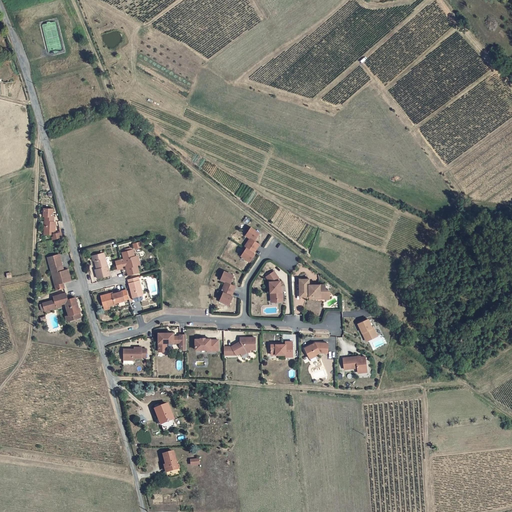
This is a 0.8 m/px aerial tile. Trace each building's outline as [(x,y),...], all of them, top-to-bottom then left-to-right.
[(51,218),(44,218),(43,236),(49,236),(49,233),(54,233),(54,224),(52,224),(53,218),(51,218)] [(248,265),(254,257),(252,256),(258,247),(253,244),(258,236),(249,231),(245,237),(250,240),(243,250),(245,251),(241,258),(245,261),(244,262),(248,265)] [(125,264),(126,268),(129,278),(139,275),(136,266),(134,259),(132,253),(122,256),(125,264)] [(96,272),(95,272),(97,281),(109,277),(102,255),(92,258),(93,264),(94,264),(96,263),(98,271),(96,272)] [(60,257),(47,260),(51,276),(55,276),(57,281),(53,282),(55,293),(62,292),(61,285),(63,284),(70,283),(67,272),(64,273),(60,257)] [(229,287),(232,278),(223,274),(220,281),(225,283),(220,295),(222,296),(219,302),(224,304),(223,306),(228,308),(232,299),(230,299),(234,289),(229,287)] [(268,294),(271,294),(271,302),(281,302),(281,294),(279,294),(278,284),(277,283),(277,280),(272,274),(265,279),(268,284),(268,294)] [(138,279),(128,282),(131,292),(133,301),(144,298),(138,279)] [(297,282),(298,299),(322,300),(322,298),(328,298),(328,293),(324,291),(324,288),(308,288),(307,282),(297,282)] [(124,302),(128,301),(126,293),(117,296),(113,297),(112,297),(101,300),(104,309),(109,308),(109,309),(115,307),(115,306),(125,303),(124,302)] [(77,323),(76,317),(78,317),(76,306),(75,302),(68,303),(66,299),(66,296),(51,300),(52,303),(54,310),(65,307),(68,320),(69,325),(77,323)] [(43,315),(54,312),(54,310),(52,303),(40,306),(43,315)] [(362,336),(364,335),(368,344),(377,340),(373,330),(371,331),(367,322),(358,327),(362,336)] [(176,346),(176,340),(172,340),(172,336),(157,337),(158,347),(160,349),(158,351),(158,355),(163,355),(166,352),(166,346),(176,346)] [(231,349),(223,350),(223,358),(235,358),(244,352),(254,352),(254,340),(239,341),(239,344),(231,349)] [(195,343),(195,353),(207,353),(207,354),(218,354),(218,343),(210,344),(210,343),(205,343),(205,342),(200,341),(200,343),(195,343)] [(271,347),(270,357),(285,357),(285,359),(292,359),(292,344),(285,345),(285,347),(271,347)] [(315,345),(304,351),(310,361),(315,359),(314,357),(319,355),(327,355),(327,345),(315,345)] [(133,351),(122,352),(122,362),(132,362),(132,360),(140,360),(140,359),(145,359),(145,351),(140,351),(140,350),(133,350),(133,351)] [(342,361),(344,373),(357,371),(357,373),(366,372),(365,360),(358,360),(358,359),(342,361)] [(164,406),(153,412),(154,416),(152,417),(154,422),(156,421),(159,426),(171,421),(164,406)] [(166,467),(165,467),(167,475),(181,472),(180,466),(178,466),(175,454),(164,456),(166,467)]
